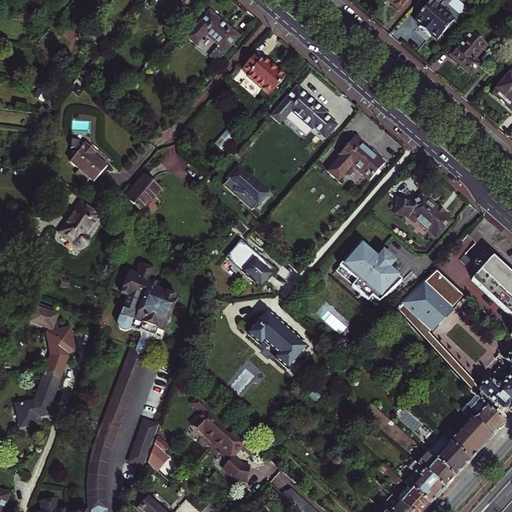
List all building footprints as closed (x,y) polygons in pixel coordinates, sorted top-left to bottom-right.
[(169,0),(180,9),(187,0),(169,0)] [(386,0),(399,10),(407,0),(386,0)] [(428,36),(429,34),(436,40),(452,21),(437,8),(442,3),(439,0),(431,0),(414,20),(420,26),(418,28),(428,36)] [(215,64),(239,37),(209,11),(185,38),(195,46),(204,36),(217,47),(208,58),(215,64)] [(473,60),(486,46),(471,33),(451,56),(471,74),(479,65),(473,60)] [(241,69),(248,75),(247,76),(269,95),(285,77),(263,58),(261,59),(255,54),(241,69)] [(492,92),(511,109),(511,72),(510,71),(492,92)] [(312,130),(313,128),(326,139),(337,125),(325,115),(326,113),(296,87),(277,109),(286,117),(291,111),(312,130)] [(234,136),(227,129),(214,143),(221,150),(234,136)] [(384,164),(354,137),(339,155),(341,157),(327,172),(337,181),(351,166),(368,182),(384,164)] [(76,152),(68,162),(77,169),(73,173),(82,181),(86,177),(91,181),(105,165),(103,163),(104,162),(95,154),(94,155),(92,153),(94,151),(84,142),(82,146),(76,141),(69,141),(69,149),(73,149),(76,152)] [(257,205),(267,193),(237,168),(235,169),(232,167),(225,175),(228,178),(227,179),(228,180),(222,186),(250,211),(256,205),(257,205)] [(52,174),(43,196),(63,203),(68,187),(52,174)] [(160,187),(147,175),(127,198),(140,209),(160,187)] [(107,209),(120,194),(112,188),(100,202),(107,209)] [(450,222),(421,197),(419,199),(416,201),(413,202),(410,202),(407,202),(403,202),(400,201),(397,200),(395,215),(407,217),(414,223),(416,221),(436,238),(450,222)] [(100,216),(82,203),(62,232),(75,241),(75,243),(76,245),(77,246),(79,247),(81,248),(82,248),(84,248),(86,248),(88,247),(89,245),(90,243),(90,241),(90,239),(89,238),(88,236),(86,235),(100,216)] [(274,271),(242,243),(227,260),(262,290),(274,276),(272,275),(274,271)] [(376,260),(357,244),(337,267),(338,267),(333,272),(350,287),(350,288),(367,302),(367,301),(374,307),(401,282),(387,270),(393,262),(383,254),(376,260)] [(511,276),(493,259),(473,281),(511,317),(511,332),(509,336),(511,338),(511,276)] [(134,277),(130,289),(123,286),(115,307),(122,310),(112,336),(125,341),(133,344),(150,351),(153,344),(160,347),(173,313),(152,304),(154,299),(144,294),(148,283),(134,277)] [(46,352),(38,371),(54,377),(63,354),(62,349),(68,348),(64,329),(54,331),(51,318),(52,315),(45,313),(46,310),(28,304),(23,319),(26,320),(25,323),(42,329),(43,333),(42,333),(46,352)] [(306,348),(265,313),(246,334),(287,370),(306,348)] [(125,341),(112,336),(114,342),(121,345),(125,341)] [(133,344),(131,351),(147,357),(150,351),(133,344)] [(153,344),(150,351),(157,353),(160,347),(153,344)] [(426,344),(408,363),(418,372),(435,354),(426,344)] [(131,351),(107,414),(123,421),(148,357),(147,357),(131,351)] [(483,403),(493,414),(498,408),(503,412),(505,412),(507,410),(511,414),(511,351),(505,358),(511,364),(511,371),(493,393),(482,383),(473,393),(483,403)] [(41,412),(54,377),(38,371),(28,400),(12,402),(15,423),(33,420),(32,414),(41,412)] [(191,404),(198,397),(197,395),(189,404),(199,413),(189,424),(191,426),(198,419),(197,417),(201,413),(191,404)] [(198,397),(191,404),(201,413),(197,417),(198,419),(191,426),(202,435),(204,433),(213,442),(212,443),(220,450),(219,452),(228,461),(222,468),(234,479),(247,481),(250,466),(242,465),(233,457),(234,456),(234,452),(238,447),(241,446),(242,448),(245,450),(250,444),(198,397)] [(496,432),(503,425),(493,414),(483,403),(468,418),(471,421),(490,439),(496,432)] [(152,442),(159,424),(160,420),(145,414),(140,428),(142,434),(137,437),(132,451),(147,457),(152,442)] [(440,436),(469,462),(479,451),(490,439),(471,421),(457,437),(447,428),(440,436)] [(120,431),(102,424),(99,433),(97,442),(95,454),(94,462),(94,470),(94,478),(95,486),(96,494),(97,502),(98,502),(116,498),(114,487),(113,481),(113,475),(113,467),(113,460),(114,453),(115,448),(118,436),(120,431)] [(204,433),(202,435),(211,444),(212,443),(213,442),(204,433)] [(157,436),(154,444),(162,452),(167,446),(157,436)] [(425,452),(430,457),(454,478),(461,471),(469,462),(440,436),(425,452)] [(250,444),(245,450),(250,455),(256,449),(250,444)] [(238,447),(234,452),(234,456),(233,457),(242,448),(241,446),(238,447)] [(454,478),(430,457),(424,463),(418,457),(413,462),(421,469),(443,490),(446,487),(454,478)] [(406,486),(428,506),(435,499),(443,490),(421,469),(412,479),(408,476),(402,482),(406,486)] [(166,511),(139,486),(131,505),(138,511),(152,511),(153,511),(166,511)] [(316,511),(288,486),(281,494),(301,511),(316,511)] [(422,511),(428,506),(406,486),(394,499),(408,511),(422,511)] [(91,511),(90,503),(69,507),(68,501),(56,503),(54,490),(39,493),(42,506),(34,507),(35,511),(91,511)] [(5,511),(11,496),(0,492),(0,511),(5,511)] [(380,509),(382,511),(408,511),(394,499),(391,496),(380,509)] [(90,503),(91,511),(100,511),(98,502),(97,502),(90,503)]
